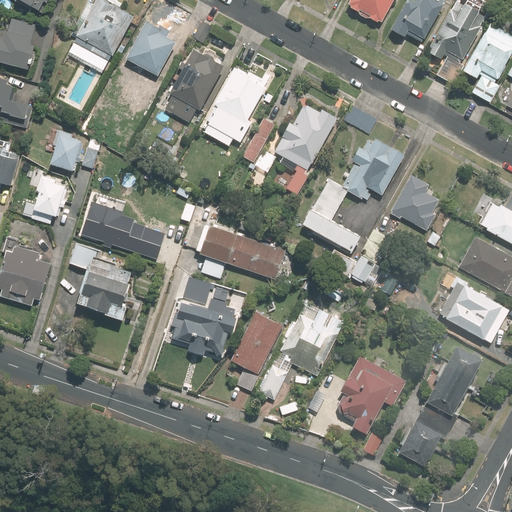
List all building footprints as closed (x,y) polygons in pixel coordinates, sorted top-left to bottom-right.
[(14,0),(31,9),(32,7),(44,14),(51,1),(49,0),(14,0)] [(112,56),(133,16),(103,0),(95,0),(93,5),(88,2),(72,31),(77,33),(76,36),(77,36),(67,54),(102,72),(111,55),(112,56)] [(382,22),(393,0),(350,0),(348,4),(351,5),(350,7),(377,22),(378,20),(382,22)] [(412,0),(409,0),(392,30),(406,37),(410,31),(426,40),(445,6),(444,5),(446,0),(424,0),(421,5),(412,0)] [(449,55),(460,61),(462,57),(464,58),(483,24),(481,24),(486,15),(484,14),(485,12),(467,2),(465,5),(457,0),(453,8),(452,7),(428,50),(442,57),(445,52),(449,55)] [(0,41),(0,63),(28,71),(34,49),(29,47),(34,27),(12,21),(9,35),(6,34),(4,43),(0,41)] [(176,42),(175,41),(171,40),(174,35),(169,32),(170,31),(160,25),(158,28),(146,22),(126,58),(127,59),(124,63),(134,69),(137,64),(142,67),(136,77),(147,83),(153,73),(157,76),(168,57),(176,42)] [(201,22),(192,38),(203,44),(212,28),(201,22)] [(484,31),(462,70),(477,78),(479,74),(481,75),(472,92),(489,102),(499,84),(494,81),(495,78),(497,79),(511,53),(511,34),(491,23),(486,32),(484,31)] [(175,61),(183,45),(176,40),(175,41),(176,42),(168,57),(175,61)] [(256,53),(246,47),(238,62),(248,68),(256,53)] [(203,55),(193,50),(186,64),(182,62),(179,67),(182,69),(169,93),(172,95),(165,109),(189,122),(197,109),(199,110),(224,66),(215,61),(213,57),(207,53),(203,55)] [(465,63),(460,61),(449,55),(438,74),(454,83),(465,63)] [(234,67),(214,104),(218,106),(209,123),(240,142),(253,123),(248,120),(265,87),(256,82),(259,77),(249,71),(248,75),(234,67)] [(0,117),(4,119),(3,122),(26,128),(31,107),(9,102),(12,89),(6,87),(7,83),(0,81),(0,117)] [(369,133),(377,119),(351,105),(343,120),(369,133)] [(320,112),(309,106),(303,108),(294,124),(290,122),(274,152),(297,165),(295,169),(297,171),(286,188),(297,194),(309,175),(305,173),(310,163),(312,164),(337,118),(322,110),(320,112)] [(263,118),(242,156),(253,162),(274,124),(263,118)] [(56,148),(51,165),(74,172),(77,163),(80,164),(82,156),(81,155),(84,146),(81,145),(82,143),(71,139),(72,135),(57,131),(52,147),(56,148)] [(172,147),(156,138),(148,152),(172,165),(176,159),(171,156),(173,153),(169,151),(172,147)] [(405,154),(375,138),(373,142),(369,140),(364,149),(360,147),(352,160),(356,163),(343,187),(329,179),(312,210),(311,209),(303,224),(352,251),(360,236),(331,220),(348,191),(361,198),(362,197),(364,198),(370,188),(383,195),(405,154)] [(87,148),(81,166),(93,170),(101,142),(91,139),(88,148),(87,148)] [(15,153),(0,148),(0,181),(6,184),(15,153)] [(271,171),(278,155),(269,151),(261,166),(271,171)] [(411,174),(391,211),(392,211),(391,214),(401,219),(402,216),(427,230),(436,214),(432,212),(439,199),(425,192),(430,184),(411,174)] [(38,194),(33,212),(52,217),(56,218),(66,184),(40,177),(36,193),(38,194)] [(471,204),(476,189),(464,185),(459,199),(471,204)] [(125,211),(93,201),(83,233),(105,241),(104,245),(111,247),(113,244),(157,259),(166,232),(133,221),(134,218),(124,215),(125,211)] [(217,202),(204,201),(203,218),(216,218),(217,202)] [(487,230),(511,243),(511,211),(501,205),(500,208),(492,204),(481,224),(487,228),(487,230)] [(253,224),(241,220),(238,228),(250,232),(253,224)] [(206,256),(226,263),(275,280),(285,251),(209,226),(199,254),(206,256)] [(374,229),(363,249),(366,250),(363,255),(377,263),(391,238),(374,229)] [(433,232),(427,242),(435,246),(440,236),(433,232)] [(273,235),(265,233),(263,239),(270,242),(273,235)] [(511,257),(475,237),(459,267),(506,292),(505,293),(511,297),(511,257)] [(6,250),(0,270),(0,289),(2,289),(0,295),(0,296),(32,306),(34,298),(40,300),(51,264),(38,260),(40,254),(14,246),(12,252),(6,250)] [(93,268),(98,252),(76,246),(70,266),(89,271),(90,267),(93,268)] [(350,271),(356,260),(332,247),(325,260),(348,273),(350,271)] [(221,279),(226,263),(206,256),(200,272),(221,279)] [(356,260),(350,271),(352,273),(350,275),(360,281),(362,278),(363,279),(371,264),(358,257),(356,260)] [(107,315),(106,317),(123,323),(127,310),(123,308),(134,276),(113,268),(111,274),(93,268),(90,267),(89,271),(80,296),(82,296),(79,306),(107,315)] [(447,318),(446,318),(486,340),(504,307),(467,286),(469,283),(456,277),(451,286),(454,288),(439,313),(447,318)] [(217,286),(190,278),(183,302),(182,302),(177,316),(172,314),(169,324),(175,326),(171,339),(190,344),(188,351),(204,355),(205,350),(214,353),(216,346),(223,349),(228,332),(232,333),(236,318),(233,317),(234,311),(226,308),(227,302),(213,298),(217,286)] [(370,294),(364,306),(373,310),(379,299),(370,294)] [(317,375),(345,322),(307,302),(297,322),(293,320),(268,370),(270,371),(260,392),(275,399),(293,363),(317,375)] [(256,311),(231,360),(258,374),(283,325),(256,311)] [(452,416),(454,413),(483,360),(457,346),(426,403),(452,416)] [(360,356),(340,392),(344,393),(338,405),(340,414),(355,422),(353,426),(367,434),(384,401),(393,406),(406,382),(360,356)] [(259,377),(244,369),(236,384),(251,392),(259,377)] [(482,381),(480,385),(489,390),(491,386),(482,381)] [(452,416),(426,403),(416,422),(441,436),(440,438),(444,440),(458,415),(454,413),(452,416)] [(424,467),(440,438),(441,436),(416,422),(399,453),(424,467)] [(374,430),(364,448),(373,453),(383,435),(374,430)]
